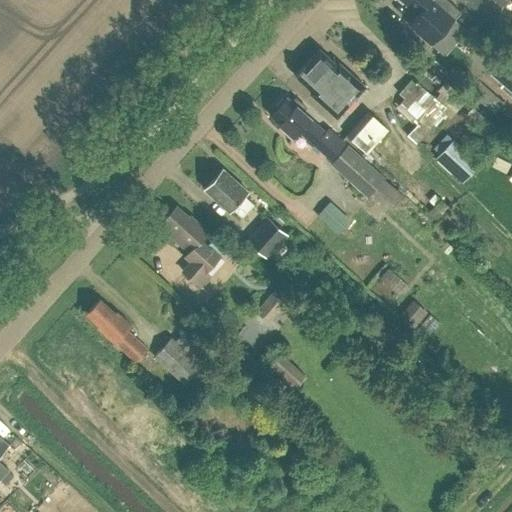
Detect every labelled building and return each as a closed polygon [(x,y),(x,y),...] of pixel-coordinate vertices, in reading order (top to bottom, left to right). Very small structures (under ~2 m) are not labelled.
[(400,0),(417,14),(408,24),(430,44),(460,12),(452,5),(446,0),(400,0)] [(319,47),(306,61),(294,73),(312,90),(309,92),(336,117),(350,102),(365,86),(339,62),(337,64),(319,47)] [(511,57),(507,53),(491,73),(511,91),(511,57)] [(410,132),(421,142),(463,98),(447,82),(435,94),(415,75),(401,89),(407,95),(398,104),(418,123),(410,132)] [(292,101),(287,97),(271,115),(282,125),(280,127),(293,139),(300,131),(315,144),(331,159),(345,143),(327,128),(324,131),(311,119),(312,118),(305,112),(308,108),(296,97),(292,101)] [(348,140),(364,153),(385,130),(369,116),(348,140)] [(480,162),(453,137),(435,157),(462,182),(480,162)] [(375,186),(384,176),(347,143),(330,163),(366,196),(375,186)] [(242,216),(253,204),(243,195),(248,190),(223,168),(204,189),(229,211),(232,207),(242,216)] [(402,193),(384,176),(375,186),(394,202),(402,193)] [(334,198),(320,213),(342,233),(355,218),(334,198)] [(190,217),(177,206),(163,221),(168,225),(165,229),(191,251),(188,255),(194,261),(186,270),(204,286),(213,275),(209,271),(223,254),(204,238),(210,231),(191,215),(190,217)] [(267,257),(287,233),(267,215),(246,238),(267,257)] [(293,259),(282,270),(294,282),(305,270),(293,259)] [(386,265),(377,277),(397,294),(407,283),(386,265)] [(304,315),(288,300),(274,289),(255,310),(269,322),(279,311),(295,325),(304,315)] [(414,326),(428,311),(412,297),(399,313),(414,326)] [(114,313),(99,299),(87,312),(99,323),(97,325),(116,343),(116,342),(136,361),(147,349),(127,330),(131,325),(117,311),(114,313)] [(171,336),(152,356),(153,356),(184,384),(202,363),(171,336)] [(292,387),(305,373),(280,351),(267,364),(292,387)] [(0,454),(9,445),(0,436),(0,477),(8,468),(0,461),(0,454)]
